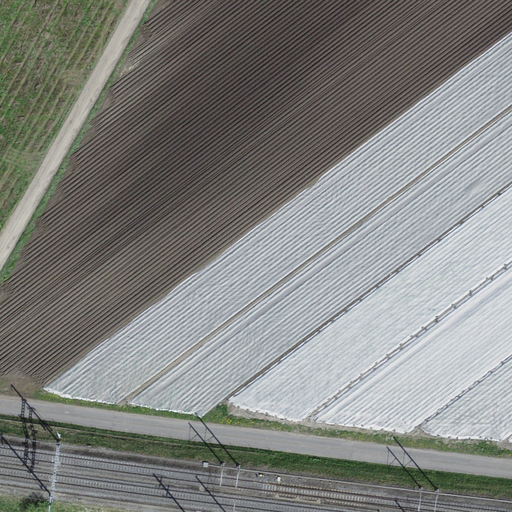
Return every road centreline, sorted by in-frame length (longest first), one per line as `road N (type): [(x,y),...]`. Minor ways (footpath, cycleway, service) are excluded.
road 1 (unclassified): [(0,404),(511,469)]
road 2 (track): [(0,251),(140,0)]
